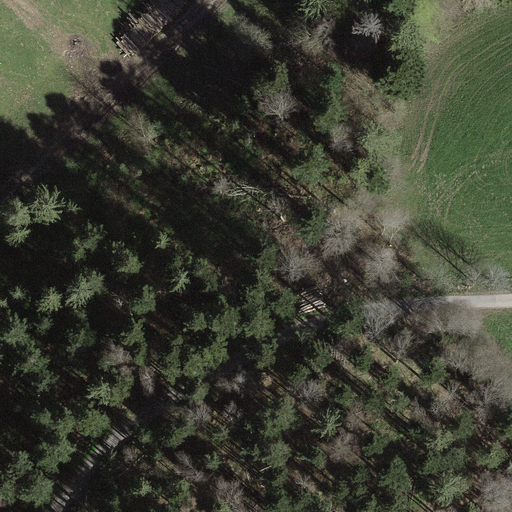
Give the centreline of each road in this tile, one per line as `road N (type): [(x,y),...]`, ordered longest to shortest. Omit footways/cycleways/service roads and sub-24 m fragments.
road 1 (unclassified): [(511,299),(383,305),(311,322),(147,410),(52,511)]
road 2 (track): [(0,200),(198,0)]
